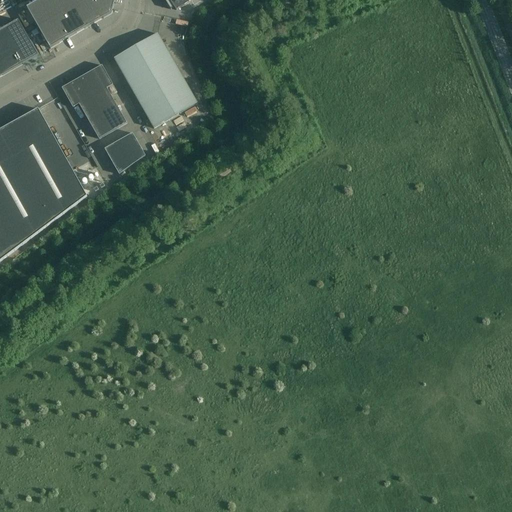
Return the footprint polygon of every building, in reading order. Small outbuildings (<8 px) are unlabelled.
[(115,0),(41,0),(27,8),(51,49),(112,14),(116,0),(115,0)] [(164,0),(171,10),(174,8),(176,11),(193,0),(164,0)] [(17,21),(0,30),(0,77),(37,56),(17,21)] [(154,129),(198,104),(158,34),(114,59),(154,129)] [(127,124),(107,89),(113,86),(102,66),(62,89),(73,108),(79,105),(99,140),(127,124)] [(0,262),(87,197),(39,109),(0,131),(0,262)] [(119,175),(146,156),(133,134),(105,150),(119,175)]
